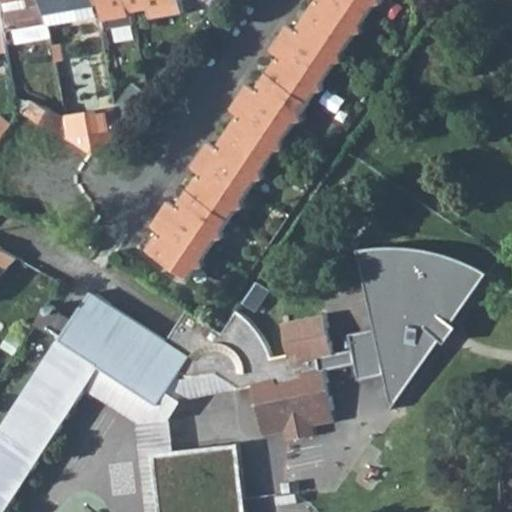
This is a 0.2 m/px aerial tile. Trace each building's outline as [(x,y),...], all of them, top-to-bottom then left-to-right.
[(0,0),(0,3),(5,3),(11,29),(50,23),(46,0),(0,0)] [(46,0),(50,23),(82,17),(81,7),(99,5),(97,0),(46,0)] [(137,25),(135,12),(134,10),(132,0),(103,0),(109,30),(137,25)] [(132,0),(134,10),(152,6),(183,0),(132,0)] [(185,11),(183,0),(152,6),(155,17),(185,11)] [(201,0),(202,1),(212,9),(218,0),(201,0)] [(318,0),(315,0),(308,12),(352,41),(359,32),(366,31),(365,22),(373,12),(355,0),(320,0),(320,1),(318,0)] [(355,0),(373,12),(380,2),(386,1),(385,0),(355,0)] [(288,24),(281,34),(332,70),(338,62),(345,61),(344,54),(352,41),(308,12),(298,25),(301,27),(298,31),(288,24)] [(277,57),(268,70),(312,100),(319,90),(326,90),(324,82),(332,70),(281,34),(271,47),(283,55),(280,59),(277,57)] [(64,60),(62,44),(55,45),(57,61),(64,60)] [(247,83),(240,92),(292,129),(298,120),(307,118),(304,111),(312,100),(268,70),(258,84),(261,86),(258,90),(247,83)] [(116,107),(120,129),(147,93),(135,83),(116,107)] [(237,115),(228,128),(272,158),(279,148),(287,147),(285,139),(292,129),(240,92),(231,106),(242,114),(240,117),(237,115)] [(29,113),(70,136),(67,117),(36,101),(29,113)] [(70,136),(93,149),(101,154),(120,129),(116,107),(67,117),(70,136)] [(1,117),(0,117),(0,139),(12,126),(1,117)] [(207,140),(199,152),(251,188),(258,177),(266,176),(264,169),(272,158),(228,128),(218,142),(221,144),(219,147),(207,140)] [(8,187),(57,214),(60,209),(63,209),(66,201),(65,199),(93,149),(70,136),(53,163),(31,150),(8,187)] [(196,174),(188,186),(231,217),(238,207),(246,206),(243,199),(251,188),(199,152),(191,164),(202,172),(199,176),(196,174)] [(167,199),(158,211),(210,247),(218,236),(225,236),(223,229),(231,217),(188,186),(178,201),(181,203),(178,206),(167,199)] [(203,258),(210,247),(158,211),(151,222),(162,230),(159,236),(156,233),(146,247),(189,277),(197,266),(205,265),(203,258)] [(0,257),(11,267),(21,258),(0,245),(0,257)] [(248,313),(240,305),(224,329),(230,380),(240,386),(253,384),(262,420),(283,416),(285,426),(287,436),(316,429),(314,420),(312,410),(335,405),(327,370),(357,364),(361,380),(387,375),(393,409),(446,336),(452,340),(460,329),(454,325),(489,277),(471,268),(455,261),(429,254),(403,251),(384,251),(362,255),(376,328),(351,332),(354,348),(336,352),(326,309),(282,318),(288,348),(273,352),(268,339),(264,330),(257,321),(248,313)] [(48,282),(53,285),(57,278),(52,276),(48,282)] [(167,342),(92,293),(74,321),(56,310),(58,307),(52,303),(51,305),(46,303),(35,320),(63,338),(0,434),(0,511),(7,511),(87,389),(102,366),(159,403),(179,372),(189,378),(216,372),(230,380),(224,329),(189,308),(174,330),(167,342)] [(184,398),(240,386),(216,372),(189,378),(179,372),(159,403),(102,366),(87,389),(137,421),(149,511),(161,511),(155,456),(150,419),(172,416),(184,398)] [(335,405),(312,410),(314,420),(337,415),(335,405)] [(283,416),(262,420),(264,431),(285,426),(283,416)] [(246,511),(238,445),(155,456),(161,511),(246,511)]
